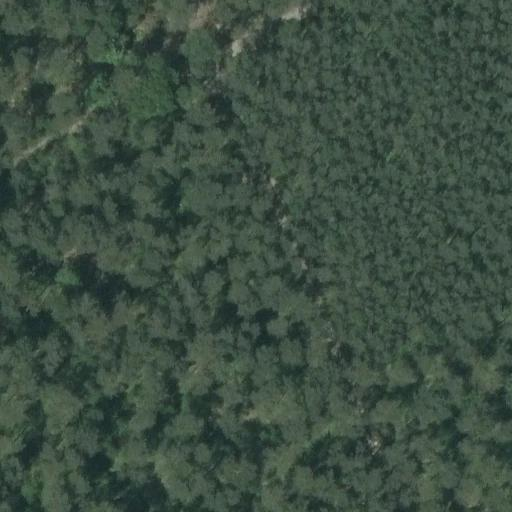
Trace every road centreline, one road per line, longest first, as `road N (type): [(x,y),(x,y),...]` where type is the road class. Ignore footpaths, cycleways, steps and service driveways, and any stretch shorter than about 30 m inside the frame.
road 1 (track): [(209,62),(401,511)]
road 2 (track): [(0,170),(329,0)]
